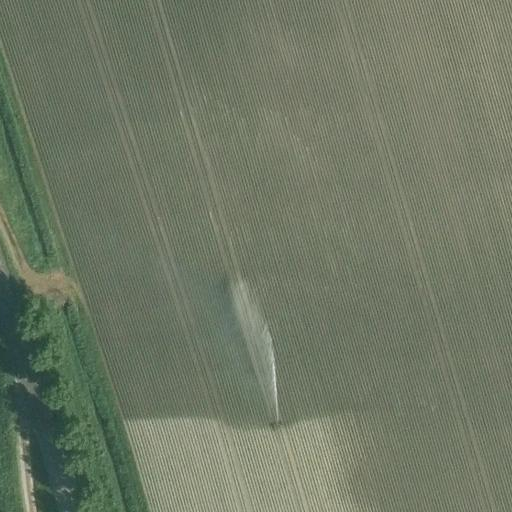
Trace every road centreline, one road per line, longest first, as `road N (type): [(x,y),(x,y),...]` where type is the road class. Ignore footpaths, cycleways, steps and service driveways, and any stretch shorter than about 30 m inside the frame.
road 1 (tertiary): [(72,511),(0,282)]
road 2 (track): [(28,372),(23,450),(31,511)]
